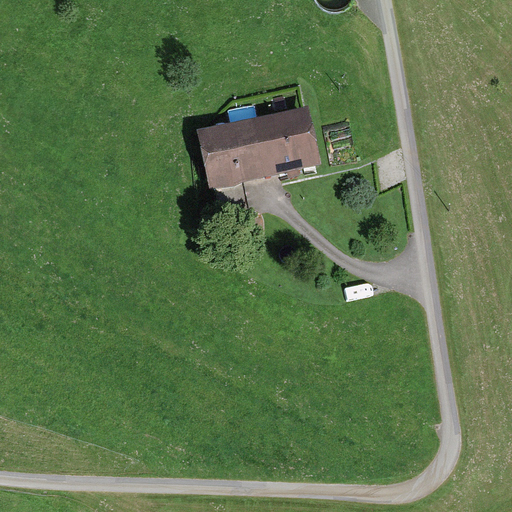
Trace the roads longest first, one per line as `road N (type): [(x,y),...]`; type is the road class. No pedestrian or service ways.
road 1 (residential): [(383,0),(450,419),(448,453),(436,473),(408,491),(380,494),(0,476)]
road 2 (track): [(273,197),(343,259),(428,277)]
